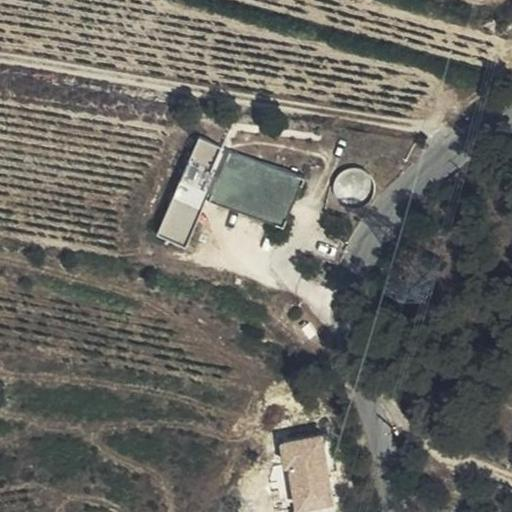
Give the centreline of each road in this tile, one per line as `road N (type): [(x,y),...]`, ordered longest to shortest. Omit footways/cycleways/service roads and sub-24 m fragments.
road 1 (track): [(474,136),(0,64)]
road 2 (tertiary): [(393,511),(357,364),(356,268),(373,229),(420,179),(511,108)]
